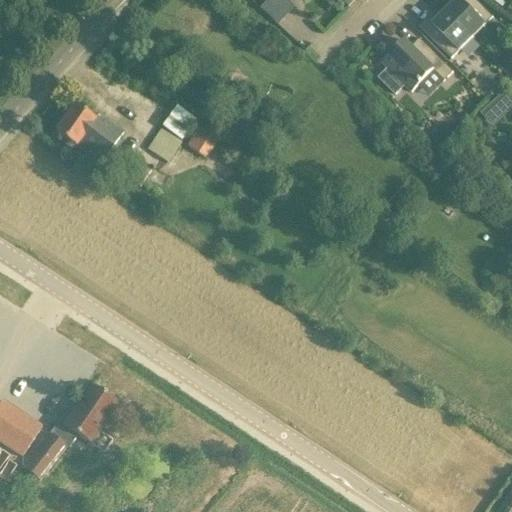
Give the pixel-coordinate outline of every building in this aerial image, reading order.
[(493,19),(474,0),(451,0),(455,3),(445,13),(472,39),(493,19)] [(419,28),(451,60),(472,39),(445,13),(436,22),(430,16),(419,28)] [(411,94),(434,71),(445,82),(453,73),(420,40),(411,48),(405,42),(382,64),(388,70),(378,79),(396,97),(405,88),(411,94)] [(511,96),(507,91),(497,100),(509,114),(511,110),(511,96)] [(101,165),(124,134),(97,115),(94,120),(74,106),(55,133),(77,149),(77,148),(101,165)] [(175,107),(163,124),(178,136),(191,119),(175,107)] [(205,160),(219,140),(200,127),(186,147),(205,160)] [(167,165),(181,145),(160,130),(147,150),(167,165)] [(445,140),(436,131),(428,140),(436,148),(445,140)] [(140,189),(142,186),(158,196),(170,178),(153,167),(150,172),(132,160),(121,176),(140,189)] [(68,449),(77,436),(90,446),(101,430),(98,428),(116,402),(94,387),(84,401),(82,399),(71,416),(65,413),(59,423),(58,422),(50,434),(49,433),(22,468),(41,482),(67,448),(68,449)] [(0,458),(15,469),(42,428),(2,401),(0,404),(0,458)] [(511,511),(511,492),(499,511),(501,511),(511,511)]
